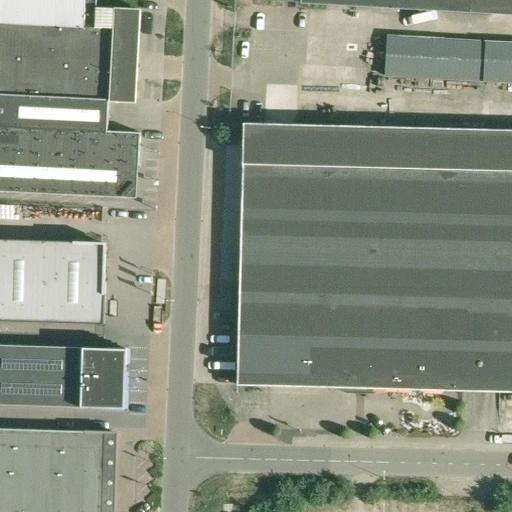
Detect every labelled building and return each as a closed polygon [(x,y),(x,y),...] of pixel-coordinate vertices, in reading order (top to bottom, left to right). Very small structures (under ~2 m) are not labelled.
[(511,0),(274,0),(471,10),(511,12),(511,0)] [(0,190),(136,198),(140,133),(107,131),(108,100),(132,101),(137,10),(95,8),(94,26),(0,21),(0,190)] [(354,127),(511,130),(511,34),(356,31),(354,127)] [(511,130),(354,127),(244,124),(238,386),(511,392),(511,130)] [(0,239),(0,321),(106,324),(107,282),(101,282),(102,242),(0,239)] [(0,404),(124,408),(126,347),(0,343),(0,404)] [(0,511),(103,511),(106,432),(0,428),(0,511)]
